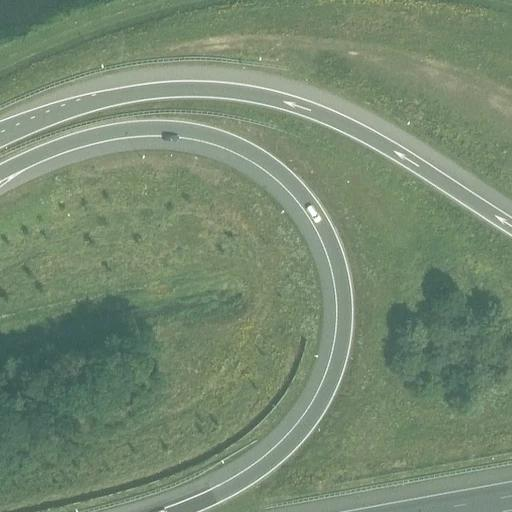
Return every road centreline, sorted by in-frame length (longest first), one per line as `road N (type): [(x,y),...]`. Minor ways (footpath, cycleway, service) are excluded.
road 1 (motorway): [(0,173),(92,136),(185,130),(267,163),(327,233),(344,313),(320,405),(263,468),(176,511)]
road 2 (motorway): [(511,226),(343,125),(253,94),(133,92),(0,134)]
